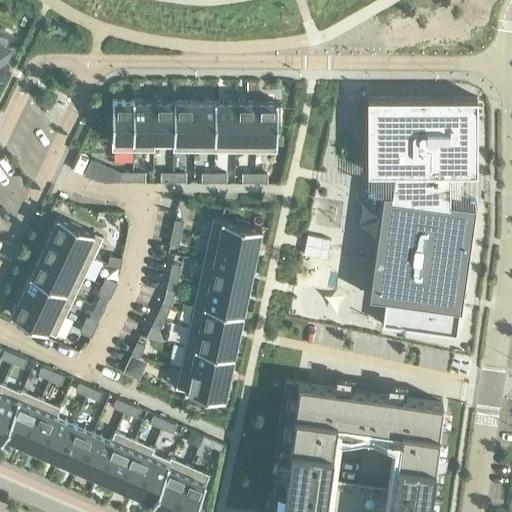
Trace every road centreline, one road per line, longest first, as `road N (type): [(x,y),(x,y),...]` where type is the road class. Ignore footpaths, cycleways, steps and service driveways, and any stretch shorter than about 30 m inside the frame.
road 1 (residential): [(508,61),(91,62)]
road 2 (residential): [(0,331),(90,370),(127,286),(149,189),(96,187),(46,169)]
road 3 (unclassified): [(472,511),(511,230)]
road 4 (residential): [(91,62),(35,62),(3,128)]
